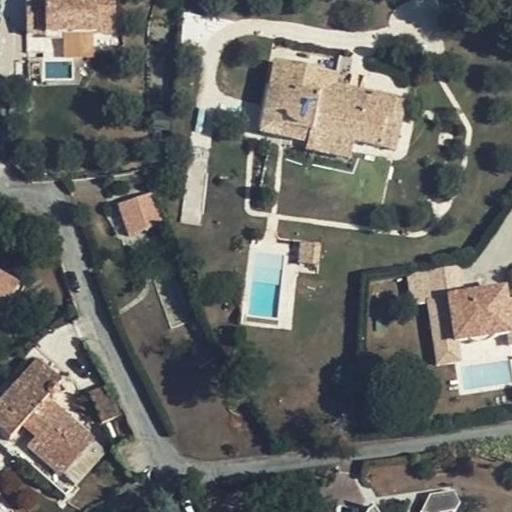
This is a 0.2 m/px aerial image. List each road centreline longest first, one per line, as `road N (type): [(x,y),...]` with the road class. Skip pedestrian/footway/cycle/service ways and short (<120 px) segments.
road 1 (residential): [(179,470),(160,450),(57,205),(36,195),(0,195)]
road 2 (residential): [(511,431),(179,470)]
